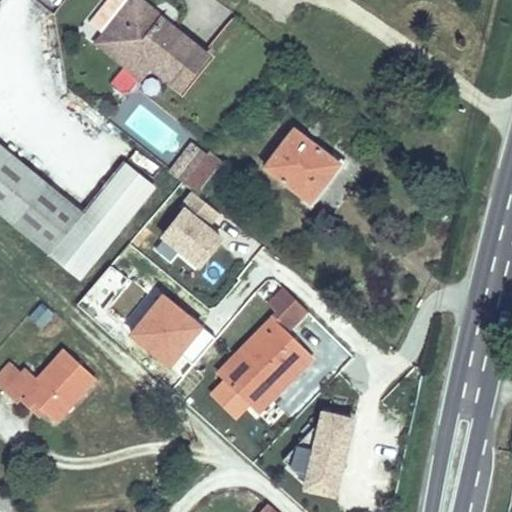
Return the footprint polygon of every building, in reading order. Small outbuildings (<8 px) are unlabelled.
[(173,86),(198,53),(160,23),(156,27),(150,23),(154,18),(132,0),(120,0),(89,39),(118,61),(128,50),(140,60),(173,86)] [(156,27),(160,23),(154,18),(150,23),(156,27)] [(140,60),(128,50),(118,61),(131,72),(140,60)] [(316,180),(332,160),(295,131),(266,168),(311,204),(325,186),(316,180)] [(489,172),(493,153),(486,152),(482,170),(489,172)] [(210,153),(184,186),(196,195),(222,162),(210,153)] [(0,156),(0,221),(46,258),(78,218),(0,156)] [(340,166),(332,160),(316,180),(325,186),(340,166)] [(173,228),(188,209),(174,198),(159,218),(173,228)] [(286,289),(271,306),(279,314),(294,329),(310,312),(286,289)] [(279,314),(275,319),(289,334),(294,329),(279,314)] [(289,334),(275,319),(218,375),(257,414),(313,358),(289,334)] [(9,390),(6,394),(18,405),(21,401),(27,395),(45,412),(56,422),(96,379),(66,352),(39,381),(28,371),(21,377),(9,390)] [(0,381),(9,390),(21,377),(10,366),(0,376),(0,381)] [(27,395),(21,401),(39,417),(45,412),(27,395)] [(313,401),(299,483),(342,491),(356,409),(313,401)]
